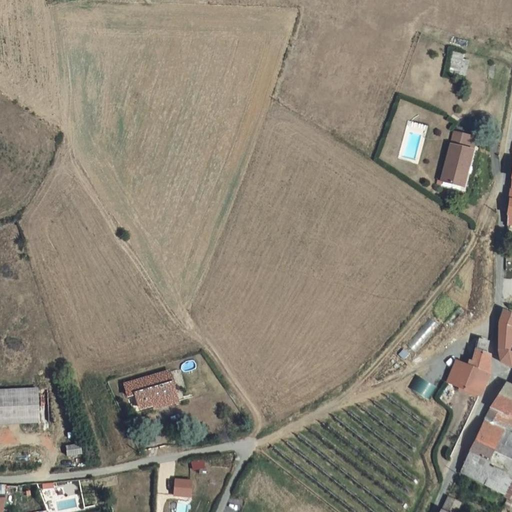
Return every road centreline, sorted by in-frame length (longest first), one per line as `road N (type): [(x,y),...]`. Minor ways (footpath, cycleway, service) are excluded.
road 1 (track): [(248,445),(350,391),(472,245),(504,182)]
road 2 (unclassified): [(0,479),(248,445),(217,511)]
road 3 (unclassified): [(499,371),(494,313),(511,131)]
road 4 (unclassified): [(432,511),(499,371)]
